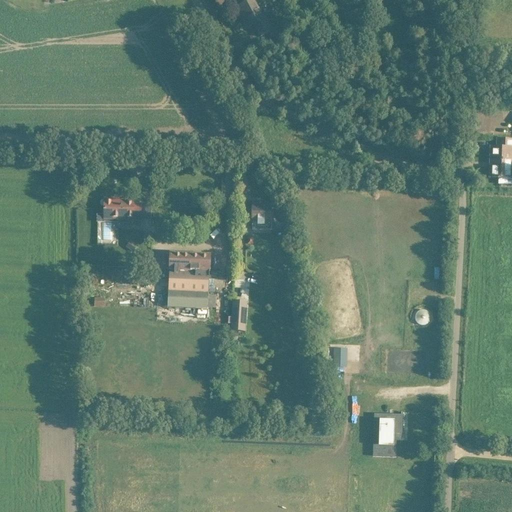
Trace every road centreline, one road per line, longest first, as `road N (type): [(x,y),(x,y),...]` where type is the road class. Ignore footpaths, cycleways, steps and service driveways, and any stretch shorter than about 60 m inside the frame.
road 1 (unclassified): [(450,451),(455,186),(275,112),(237,70),(197,0)]
road 2 (track): [(0,162),(372,169),(386,158)]
